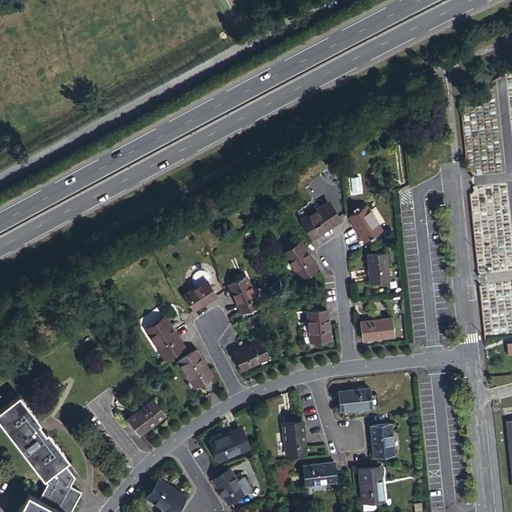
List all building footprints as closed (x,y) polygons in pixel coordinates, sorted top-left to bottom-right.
[(401,139),(399,123),(389,124),(391,140),(401,139)] [(313,238),(339,221),(329,205),(303,221),(313,238)] [(366,241),(367,240),(381,231),(365,208),(350,218),(366,241)] [(317,269),(301,245),(300,244),(284,254),(293,268),(301,280),(317,269)] [(293,268),(284,254),(279,258),(288,271),(293,268)] [(368,256),(371,283),(389,281),(386,254),(368,256)] [(229,285),(242,312),(259,303),(246,277),(229,285)] [(194,310),(218,295),(208,280),(184,296),(194,310)] [(327,310),(308,313),(311,342),(331,341),(329,326),(327,310)] [(183,346),(163,317),(146,328),(165,357),(182,347),(183,346)] [(362,323),(364,340),(393,337),(391,319),(362,323)] [(242,370),(244,369),(267,358),(259,342),(234,354),(242,370)] [(194,350),(179,360),(196,386),(212,376),(211,374),(194,350)] [(340,410),(368,407),(366,390),(338,393),(340,410)] [(39,420),(18,394),(0,407),(0,421),(43,477),(45,475),(49,480),(40,499),(27,492),(16,511),(69,511),(81,490),(70,484),(75,475),(64,461),(67,458),(46,431),(44,432),(36,422),(39,420)] [(140,435),(159,421),(149,405),(129,420),(130,421),(140,435)] [(302,422),(284,424),(287,455),(305,453),(302,422)] [(374,457),(394,454),(390,424),(370,426),(374,457)] [(240,430),(223,438),(211,442),(219,460),(248,448),(240,430)] [(209,438),(211,442),(223,438),(221,433),(209,438)] [(334,463),(331,464),(303,468),(305,487),(336,483),(334,463)] [(358,470),(363,503),(381,501),(377,468),(358,470)] [(227,503),(229,501),(243,492),(235,480),(228,469),(219,475),(212,479),(227,503)] [(243,476),(235,480),(243,492),(250,488),(243,476)] [(174,511),(183,497),(158,480),(147,498),(168,511),(174,511)]
